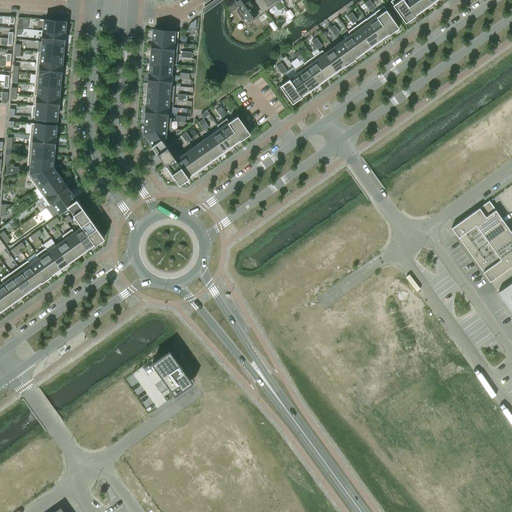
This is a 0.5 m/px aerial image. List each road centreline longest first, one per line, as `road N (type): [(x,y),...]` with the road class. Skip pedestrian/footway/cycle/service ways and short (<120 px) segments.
road 1 (tertiary): [(98,9),(89,136),(101,174),(138,228)]
road 2 (tertiary): [(158,213),(122,162),(114,132),(123,11)]
road 3 (unclassified): [(340,141),(511,17)]
road 4 (unclassified): [(494,0),(325,120)]
road 5 (unclassified): [(511,412),(406,263)]
road 6 (unclassified): [(325,120),(187,217)]
road 7 (unclassified): [(202,238),(340,141)]
road 8 (secondary): [(133,258),(1,352)]
road 9 (secondary): [(16,372),(148,278)]
road 10 (unclassified): [(410,238),(435,243),(511,350)]
road 11 (secondary): [(178,282),(278,399)]
road 12 (secondary): [(278,399),(198,268)]
road 13 (secondary): [(278,399),(360,511)]
road 14 (unclassified): [(85,470),(190,395)]
road 15 (unclassified): [(410,238),(511,165)]
